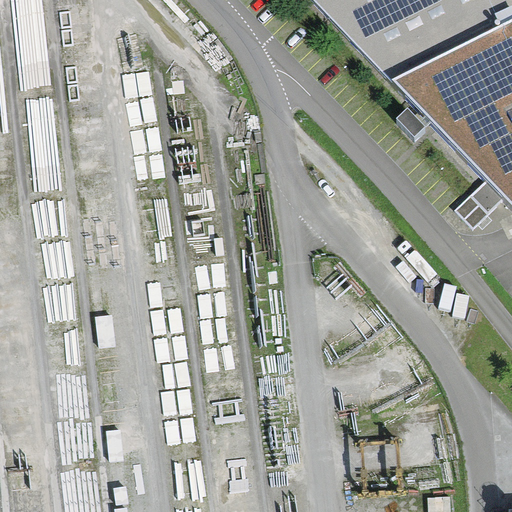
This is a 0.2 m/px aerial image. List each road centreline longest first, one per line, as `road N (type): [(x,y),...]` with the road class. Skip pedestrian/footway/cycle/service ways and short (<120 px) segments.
road 1 (unclassified): [(198,0),(256,71),(301,199),(420,325),(456,381),(472,419),(484,511)]
road 2 (track): [(256,71),(304,96),(511,333)]
